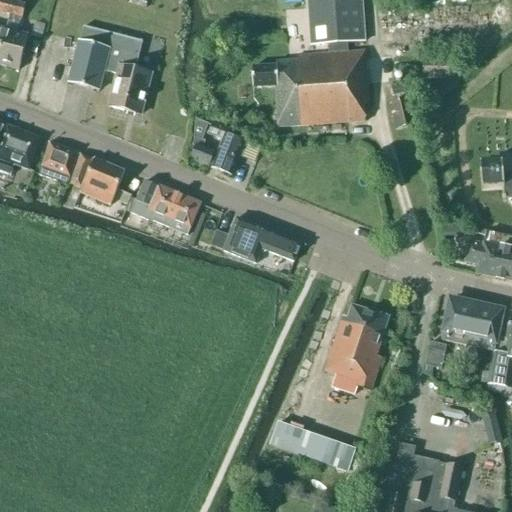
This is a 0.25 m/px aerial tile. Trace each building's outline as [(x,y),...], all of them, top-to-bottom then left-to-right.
[(2,0),(0,0),(0,2),(0,14),(9,16),(12,2),(2,0)] [(306,0),(309,28),(326,27),(328,45),(328,46),(328,55),(348,54),(347,45),(363,44),(359,0),(306,0)] [(12,2),(9,16),(10,17),(6,31),(5,31),(0,51),(0,66),(19,72),(28,37),(16,34),(20,19),(22,19),(26,6),(12,2)] [(68,84),(99,92),(104,73),(117,77),(109,109),(140,116),(150,76),(135,72),(142,43),(83,28),(79,44),(78,43),(68,84)] [(276,67),(251,69),(252,90),(274,89),(277,129),(365,123),(363,104),(367,104),(364,53),(348,54),(328,55),(295,58),(296,62),(275,63),(276,67)] [(422,58),(422,80),(448,81),(447,59),(422,58)] [(409,83),(387,88),(390,104),(389,105),(396,132),(414,127),(408,100),(414,98),(409,83)] [(193,143),(192,147),(195,148),(196,148),(202,151),(204,146),(205,143),(202,142),(208,125),(194,120),(193,143)] [(212,124),(208,135),(222,141),(212,170),(230,177),(238,158),(254,164),(260,149),(243,143),(229,137),(232,131),(212,124)] [(14,167),(28,172),(40,141),(6,128),(0,144),(0,173),(10,177),(14,167)] [(40,177),(67,187),(77,155),(49,144),(40,177)] [(209,165),(213,155),(211,154),(212,150),(204,146),(202,151),(196,148),(195,148),(191,158),(209,165)] [(80,156),(70,186),(81,190),(93,161),(80,156)] [(511,157),(503,158),(503,157),(499,158),(499,162),(484,163),(484,170),(480,170),(481,193),(502,191),(502,199),(502,203),(506,203),(511,202),(511,157)] [(124,174),(93,161),(81,190),(79,194),(110,207),(124,174)] [(144,222),(151,225),(152,224),(186,238),(200,205),(158,188),(158,189),(144,183),(136,202),(135,201),(129,214),(144,221),(144,222)] [(57,196),(62,198),(66,187),(61,185),(57,196)] [(123,193),(119,203),(127,207),(131,197),(123,193)] [(269,234),(236,220),(223,253),(255,266),(261,251),(293,264),(300,246),(269,234)] [(476,276),(511,283),(511,238),(486,233),(483,246),(469,243),(465,264),(478,267),(476,276)] [(450,301),(442,342),(490,353),(491,353),(492,353),(502,355),(504,339),(496,337),(501,312),(450,301)] [(381,359),(376,358),(388,319),(351,307),(347,319),(342,318),(324,372),(357,383),(355,388),(370,393),(381,359)] [(487,386),(486,393),(501,395),(511,404),(511,401),(511,390),(507,389),(507,388),(511,361),(511,313),(508,313),(504,339),(502,355),(492,353),(487,385),(487,386)] [(444,346),(429,343),(424,367),(440,370),(444,346)] [(496,420),(483,423),(488,446),(501,443),(496,420)] [(270,448),(349,475),(357,452),(279,425),(270,448)] [(453,510),(462,469),(412,459),(414,449),(399,446),(388,495),(373,492),(368,511),(457,511),(453,510)] [(255,500),(252,511),(265,511),(262,502),(255,500)]
